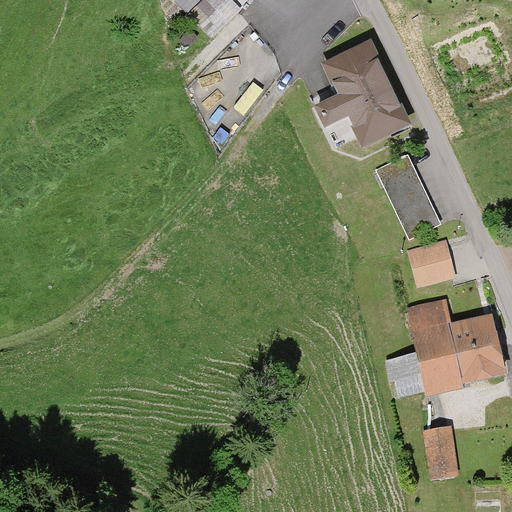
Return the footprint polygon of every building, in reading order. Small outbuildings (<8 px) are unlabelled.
[(176,0),(159,0),(166,8),(176,0)] [(366,45),(314,68),(330,103),(311,111),(323,138),(349,126),(359,149),(404,129),(366,45)] [(410,153),(377,168),(410,237),(443,222),(410,153)] [(443,246),(406,256),(415,291),(453,281),(443,246)] [(443,304),(405,313),(423,395),(499,378),(485,317),(448,325),(443,304)] [(447,432),(419,436),(425,481),(453,476),(447,432)]
